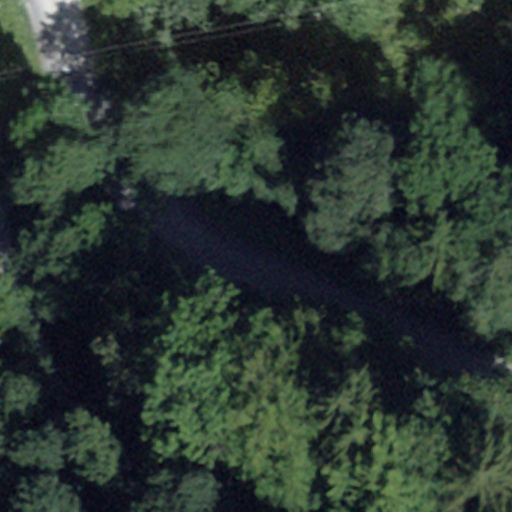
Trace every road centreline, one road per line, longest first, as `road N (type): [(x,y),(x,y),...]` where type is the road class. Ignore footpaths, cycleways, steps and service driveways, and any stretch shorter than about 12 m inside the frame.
road 1 (residential): [(56,0),(85,113),(112,172),(152,222),(211,269),(386,332),(511,396)]
road 2 (residential): [(187,511),(144,492),(61,411),(37,370),(0,254)]
